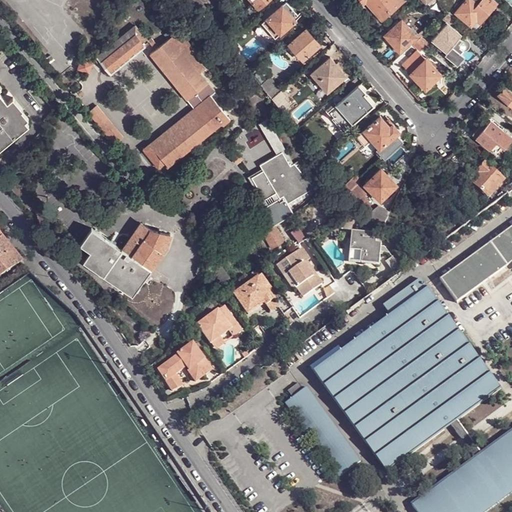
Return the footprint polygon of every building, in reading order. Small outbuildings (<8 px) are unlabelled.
[(189,0),(206,19),(213,13),(202,0),(189,0)] [(247,0),(252,5),(251,6),(254,10),(257,7),(258,8),(267,0),(247,0)] [(362,0),(365,3),(367,1),(383,20),(405,0),(404,0),(362,0)] [(457,0),(439,0),(449,13),(459,1),(457,0)] [(466,0),(459,0),(459,1),(449,13),(453,15),(456,12),(466,0)] [(466,0),(456,12),(472,25),(475,29),(481,22),(497,3),(493,0),(466,0)] [(288,12),(291,8),(286,2),(282,5),(288,12)] [(297,14),(291,8),(288,12),(282,5),(263,23),(275,37),(295,20),(293,17),(297,14)] [(223,25),(213,13),(206,19),(216,32),(223,25)] [(463,39),(460,37),(462,35),(452,26),(457,19),(453,15),(449,13),(442,18),(446,22),(432,39),(440,46),(437,48),(455,63),(463,55),(461,53),(466,47),(466,46),(465,45),(465,44),(467,39),(464,38),(463,39)] [(417,38),(403,20),(386,35),(400,52),(417,38)] [(109,72),(148,40),(135,25),(96,56),(109,72)] [(178,29),(149,52),(187,100),(208,83),(200,73),(206,69),(201,63),(203,60),(178,29)] [(320,44),(306,29),(289,44),(302,59),(320,44)] [(226,43),(232,38),(228,32),(225,34),(222,30),(218,33),(226,43)] [(427,49),(430,52),(433,48),(430,46),(431,45),(422,37),(417,41),(427,49)] [(417,41),(412,45),(418,50),(420,52),(422,50),(425,52),(427,49),(417,41)] [(420,52),(418,50),(403,65),(426,90),(442,75),(420,52)] [(316,79),(327,92),(346,76),(330,57),(311,73),(316,79)] [(81,69),(85,71),(90,73),(94,63),(89,61),(84,60),(80,58),(76,67),(81,69)] [(256,70),(252,65),(247,69),(252,74),(256,70)] [(271,98),(281,89),(271,77),(261,85),(271,98)] [(320,99),(327,92),(316,79),(308,86),(320,99)] [(17,127),(26,120),(29,116),(23,109),(24,108),(14,96),(7,101),(0,91),(0,87),(2,86),(0,83),(0,146),(20,130),(17,127)] [(343,131),(373,105),(372,104),(370,102),(363,94),(365,93),(359,84),(336,104),(338,106),(331,113),(334,117),(332,119),(343,131)] [(511,92),(505,86),(498,94),(511,105),(511,92)] [(287,95),(281,89),(271,98),(284,113),(291,107),(288,105),(290,103),(284,97),(287,95)] [(143,148),(158,167),(165,162),(167,165),(166,165),(167,167),(221,123),(223,125),(230,119),(211,95),(143,148)] [(97,105),(89,112),(115,142),(123,136),(97,105)] [(384,158),(403,141),(396,134),(399,131),(393,123),(389,126),(386,122),(389,119),(387,116),(383,119),(381,116),(358,135),(365,145),(372,139),(380,148),(377,149),(384,158)] [(487,123),(475,138),(494,153),(500,145),(502,147),(510,137),(485,116),(482,119),(484,121),(487,123)] [(28,124),(26,120),(17,127),(20,130),(28,124)] [(472,135),(475,138),(487,123),(484,121),(472,135)] [(322,159),(326,156),(317,145),(313,148),(322,159)] [(290,167),(283,154),(261,166),(263,170),(249,177),(268,207),(263,210),(273,227),(275,226),(290,217),(295,214),(293,211),(317,191),(294,164),(290,167)] [(489,198),(504,180),(485,164),(478,172),(481,174),(473,184),(489,198)] [(381,168),(367,182),(365,184),(380,200),(397,184),(381,168)] [(349,191),(361,180),(356,174),(344,185),(349,191)] [(381,229),(388,215),(383,211),(378,205),(373,210),(361,195),(365,184),(367,182),(364,177),(361,180),(349,191),(362,208),(381,229)] [(489,205),(491,208),(509,195),(511,192),(511,185),(500,193),(501,195),(489,205)] [(491,208),(473,221),(464,228),(451,237),(432,251),(427,254),(426,254),(432,264),(511,206),(511,199),(509,195),(491,208)] [(451,237),(464,228),(458,221),(445,230),(451,237)] [(84,261),(133,296),(152,270),(171,247),(171,234),(151,229),(141,222),(123,248),(92,227),(81,244),(91,251),(84,261)] [(273,227),(262,234),(271,250),(284,242),(275,226),(273,227)] [(511,228),(441,280),(440,280),(456,303),(457,302),(511,262),(511,228)] [(380,252),(381,245),(381,243),(375,242),(375,239),(372,239),(373,233),(351,231),(349,262),(379,265),(380,252)] [(0,274),(23,260),(1,235),(0,235),(0,274)] [(392,238),(390,240),(396,247),(399,246),(392,238)] [(427,254),(432,251),(425,242),(421,245),(427,254)] [(305,264),(307,261),(310,260),(302,249),(277,267),(286,278),(291,275),(300,287),(298,288),(305,297),(323,284),(315,273),(312,274),(305,264)] [(387,261),(398,275),(402,272),(411,266),(400,252),(387,261)] [(315,273),(307,261),(305,264),(312,274),(315,273)] [(230,279),(222,267),(210,274),(219,286),(230,279)] [(291,275),(286,278),(295,291),(298,288),(300,287),(291,275)] [(271,292),(261,278),(235,296),(249,316),(264,305),(270,313),(278,308),(269,294),(271,292)] [(388,472),(501,389),(428,289),(421,279),(384,306),(391,316),(343,352),(338,346),(311,367),(314,373),(388,472)] [(363,300),(346,313),(348,315),(365,303),(363,300)] [(199,326),(212,344),(232,330),(236,336),(243,331),(227,310),(221,314),(219,311),(199,326)] [(232,330),(212,344),(216,350),(236,336),(232,330)] [(160,371),(174,391),(185,387),(177,376),(188,368),(190,371),(189,372),(197,382),(213,371),(194,344),(179,355),(180,357),(160,371)] [(304,390),(299,384),(289,391),(293,398),(286,403),(341,476),(361,461),(307,388),(304,390)] [(186,426),(194,420),(190,415),(182,421),(186,426)] [(459,420),(452,426),(476,458),(483,453),(459,420)] [(476,458),(412,505),(417,511),(485,511),(511,492),(511,431),(483,453),(476,458)]
